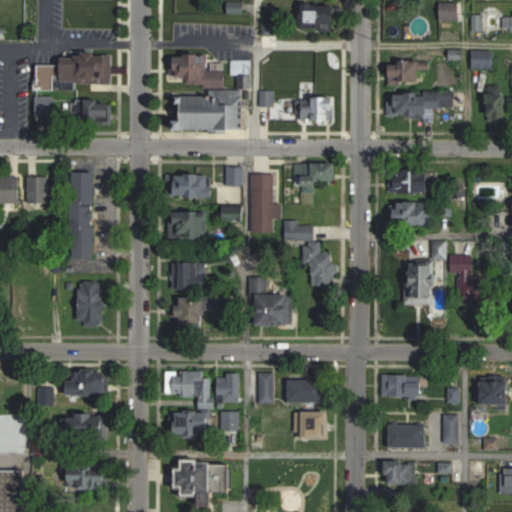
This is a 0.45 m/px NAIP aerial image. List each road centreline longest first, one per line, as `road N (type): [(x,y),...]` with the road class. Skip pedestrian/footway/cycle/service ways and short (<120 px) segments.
road 1 (residential): [(356,511),(361,0)]
road 2 (residential): [(136,511),(140,0)]
road 3 (residential): [(359,148),(0,145)]
road 4 (residential): [(354,352),(0,350)]
road 5 (residential): [(511,350),(354,352)]
road 6 (residential): [(511,149),(359,148)]
